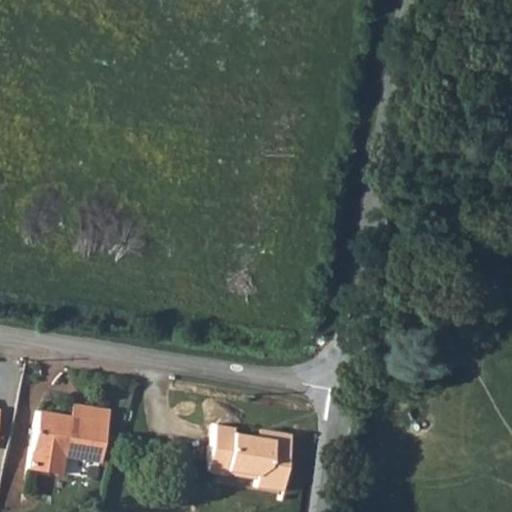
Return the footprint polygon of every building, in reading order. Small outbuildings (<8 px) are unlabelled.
[(473,326),(471,354),(487,355),(488,333),(494,333),(494,328),(473,326)] [(68,417),(105,423),(107,411),(70,405),(68,417)] [(68,417),(36,411),(26,469),(58,474),(61,455),(99,461),(105,423),(68,417)] [(277,490),(287,433),(268,431),(267,437),(253,435),(229,431),(230,426),(211,423),(203,470),(223,474),(223,470),(252,475),(250,486),(277,490)] [(253,435),(267,437),(268,431),(254,428),(253,435)]
